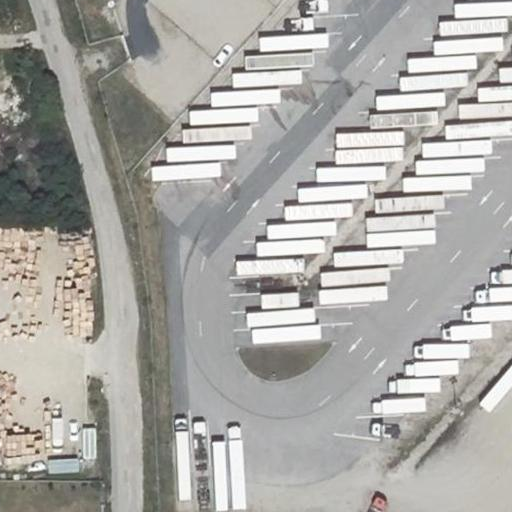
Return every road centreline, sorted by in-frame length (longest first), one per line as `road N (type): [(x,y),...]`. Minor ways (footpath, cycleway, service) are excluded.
road 1 (unknown): [(396,0),(206,219),(197,296),(223,386),(266,411),(295,408),(328,391),(376,355),(511,193)]
road 2 (unclassified): [(121,511),(104,257),(31,0)]
